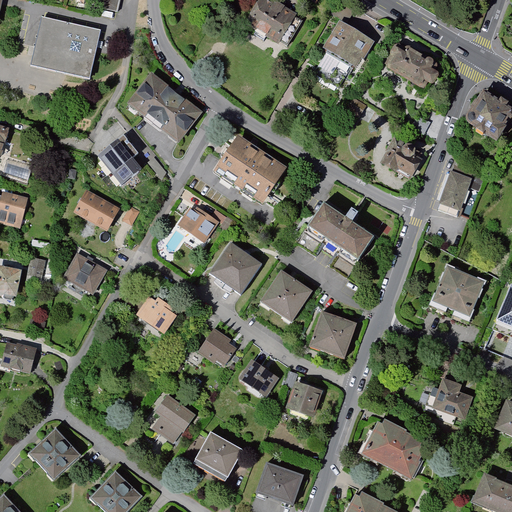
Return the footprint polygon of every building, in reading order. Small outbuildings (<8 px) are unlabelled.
[(119,0),(105,0),(103,8),(117,12),(119,0)] [(299,17),(272,0),(262,0),(246,26),(281,48),(282,45),(289,49),(303,27),(296,22),(299,17)] [(321,0),(303,0),(302,2),(315,10),(321,0)] [(100,30),(43,18),(32,66),(89,79),(100,30)] [(377,44),(341,23),(328,46),(334,49),(318,76),(344,91),(358,66),(363,68),(377,44)] [(395,53),(399,56),(390,65),(389,74),(408,84),(414,84),(425,91),(430,84),(437,85),(442,74),(444,67),(433,59),(427,59),(413,51),(408,52),(407,48),(402,46),(397,47),(395,53)] [(203,119),(151,79),(128,108),(180,148),(203,119)] [(511,119),(511,106),(485,91),(466,123),(499,142),(511,119)] [(359,119),(366,106),(354,99),(347,111),(359,119)] [(0,157),(2,158),(11,130),(0,126),(0,157)] [(405,144),(396,136),(384,163),(389,164),(396,173),(410,179),(421,163),(424,159),(424,152),(418,151),(415,146),(412,144),(405,144)] [(138,158),(123,139),(98,160),(121,189),(142,172),(133,161),(138,158)] [(289,172),(239,141),(217,177),(266,208),(289,172)] [(79,170),(72,169),(70,179),(77,180),(79,170)] [(473,179),(454,172),(439,211),(458,218),(459,215),(473,179)] [(121,209),(88,190),(76,211),(108,231),(121,209)] [(0,221),(23,227),(30,202),(4,195),(3,197),(0,196),(0,221)] [(219,224),(228,230),(234,221),(217,210),(213,217),(199,208),(195,205),(188,216),(182,226),(208,242),(219,224)] [(143,213),(133,208),(126,222),(135,227),(143,213)] [(375,241),(323,209),(308,232),(360,265),(375,241)] [(263,264),(233,243),(213,273),(243,293),(263,264)] [(47,260),(33,257),(29,276),(44,279),(47,260)] [(88,262),(78,257),(65,282),(96,298),(109,274),(95,267),(98,263),(90,259),(88,262)] [(20,270),(0,266),(0,292),(16,295),(20,270)] [(484,286),(449,272),(435,306),(470,321),(484,286)] [(315,293),(283,273),(262,304),(270,309),(282,317),(291,323),(294,325),(315,293)] [(511,288),(510,287),(495,324),(511,330),(511,288)] [(157,302),(150,297),(137,315),(166,335),(180,314),(159,299),(157,302)] [(346,360),(359,324),(323,311),(310,347),(346,360)] [(234,346),(218,334),(202,357),(219,368),(221,366),(227,370),(239,353),(232,348),(234,346)] [(9,344),(3,369),(33,376),(39,350),(19,345),(19,346),(9,344)] [(281,381),(253,363),(240,384),(268,401),(281,381)] [(460,386),(440,380),(437,390),(432,389),(429,398),(433,399),(429,410),(464,421),(472,397),(458,393),(460,386)] [(325,399),(295,389),(286,416),(316,426),(325,399)] [(197,417),(167,396),(155,412),(163,417),(154,430),(177,446),(197,417)] [(511,401),(507,400),(494,429),(511,436),(511,401)] [(379,424),(362,456),(413,481),(428,451),(423,449),(427,441),(388,422),(386,427),(379,424)] [(82,459),(56,431),(30,455),(56,483),(82,459)] [(244,449),(212,433),(197,461),(229,478),(244,449)] [(304,483),(270,471),(260,498),(294,510),(304,483)] [(511,511),(511,484),(485,473),(473,503),(494,511),(511,511)] [(131,511),(142,501),(115,475),(91,500),(103,511),(131,511)] [(363,497),(358,495),(349,511),(403,511),(365,492),(363,497)] [(18,511),(5,498),(0,503),(0,511),(18,511)]
